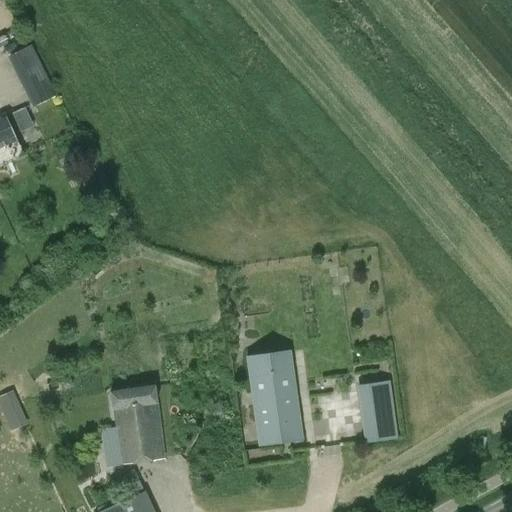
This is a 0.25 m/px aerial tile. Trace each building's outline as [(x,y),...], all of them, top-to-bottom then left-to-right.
[(31,46),(8,58),(18,79),(42,67),(31,46)] [(28,98),(33,108),(57,96),(51,86),(28,98)] [(23,130),(34,126),(27,108),(16,112),(23,130)] [(4,114),(0,115),(0,149),(16,142),(4,114)] [(205,366),(218,453),(256,448),(242,361),(205,366)] [(390,379),(358,385),(368,444),(400,438),(390,379)] [(158,418),(156,404),(157,404),(154,387),(110,393),(112,411),(115,429),(113,429),(119,466),(132,465),(164,460),(164,459),(185,456),(181,425),(161,429),(160,418),(158,418)] [(0,396),(0,406),(10,431),(28,423),(14,390),(0,396)] [(319,421),(294,424),(303,481),(329,478),(319,421)] [(154,511),(132,465),(78,489),(88,511),(154,511)]
